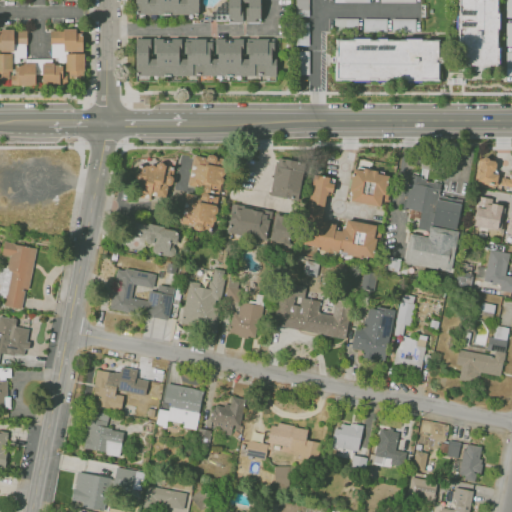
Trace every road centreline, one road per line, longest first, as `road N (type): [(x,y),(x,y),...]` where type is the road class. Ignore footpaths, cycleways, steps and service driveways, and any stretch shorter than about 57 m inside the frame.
road 1 (residential): [(511,425),(69,333)]
road 2 (tertiary): [(511,122),(108,124)]
road 3 (tertiary): [(108,124),(31,511)]
road 4 (residential): [(107,0),(108,124)]
